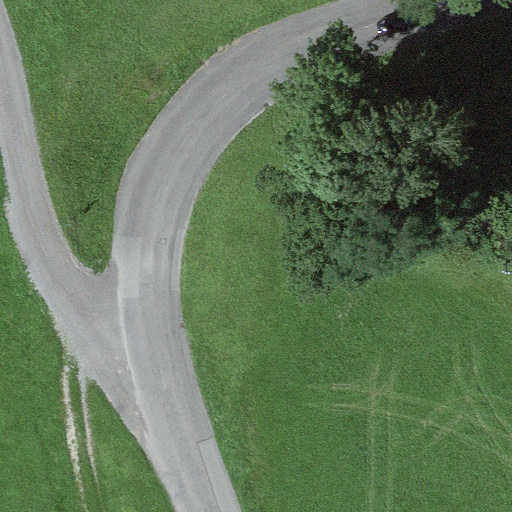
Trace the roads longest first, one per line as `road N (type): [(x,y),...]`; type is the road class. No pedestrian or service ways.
road 1 (tertiary): [(208,511),(157,345),(149,230),(185,144),(247,83),(290,58),(337,33),(442,0)]
road 2 (track): [(157,345),(127,350),(68,300),(28,181),(0,51)]
road 3 (track): [(98,511),(76,419),(72,354),(88,323)]
